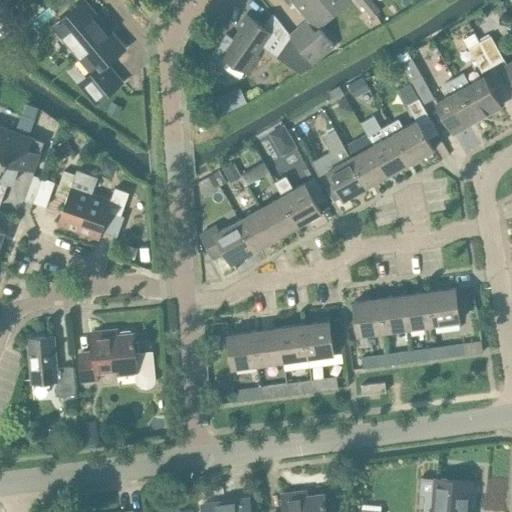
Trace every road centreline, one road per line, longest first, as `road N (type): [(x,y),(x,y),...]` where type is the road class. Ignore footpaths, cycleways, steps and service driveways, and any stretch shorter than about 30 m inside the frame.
road 1 (unclassified): [(511,412),(196,457)]
road 2 (residential): [(184,293),(302,276),(374,246),(489,225)]
road 3 (residential): [(184,293),(166,28),(201,0)]
road 4 (residential): [(0,341),(5,326),(58,296),(139,283),(184,293)]
road 5 (unclassified): [(196,457),(18,484)]
road 6 (residential): [(196,457),(184,293)]
road 7 (residential): [(511,369),(489,225)]
